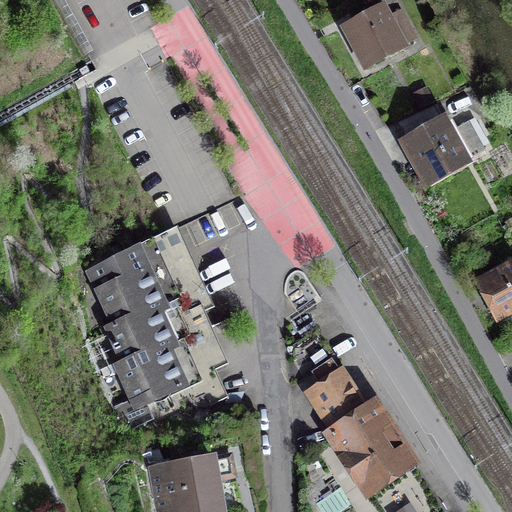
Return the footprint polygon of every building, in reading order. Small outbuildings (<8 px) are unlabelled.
[(383,9),(351,26),(361,46),(356,48),(366,67),(416,42),(400,11),(388,17),(383,9)] [(442,119),(402,141),(426,183),(465,161),(442,119)] [(164,236),(90,270),(117,327),(111,330),(127,366),(120,369),(134,398),(115,407),(125,429),(150,417),(143,402),(185,382),(198,410),(226,397),(213,369),(224,364),(164,236)] [(511,266),(480,284),(498,317),(511,310),(511,266)] [(304,377),(297,382),(368,491),(413,462),(374,402),(364,408),(316,333),(293,348),(293,360),(304,377)] [(232,456),(152,470),(159,511),(222,511),(216,479),(235,476),(232,456)] [(418,511),(413,501),(392,511),(418,511)]
